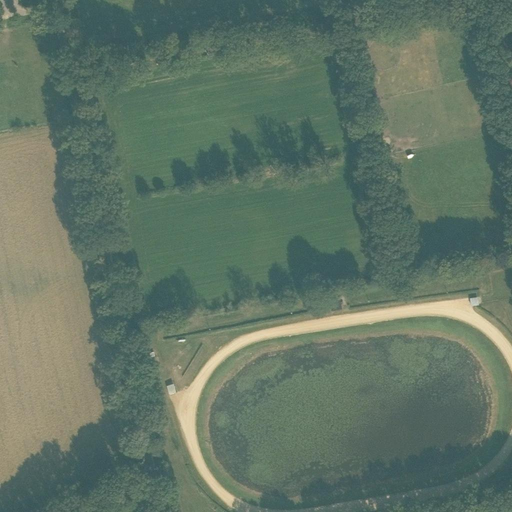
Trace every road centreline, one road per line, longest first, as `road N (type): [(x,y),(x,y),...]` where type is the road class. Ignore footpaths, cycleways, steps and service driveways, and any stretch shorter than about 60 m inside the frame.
road 1 (track): [(159,511),(73,75)]
road 2 (unclassified): [(73,75),(61,18),(52,8),(6,14),(7,0)]
